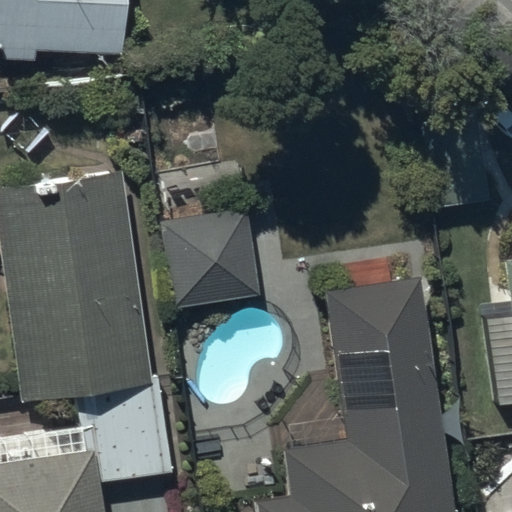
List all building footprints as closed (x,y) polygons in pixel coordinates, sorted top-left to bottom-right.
[(0,0),(0,49),(120,46),(118,0),(0,0)] [(476,110),(418,114),(425,197),(483,192),(476,110)] [(66,381),(134,372),(107,156),(0,169),(0,212),(25,404),(68,399),(66,381)] [(511,208),(498,210),(511,303),(511,208)] [(244,209),(155,223),(170,311),(259,297),(244,209)] [(260,511),(447,511),(412,285),(326,299),(350,449),(276,461),(283,508),(260,511)] [(0,454),(0,511),(92,511),(81,442),(0,454)]
